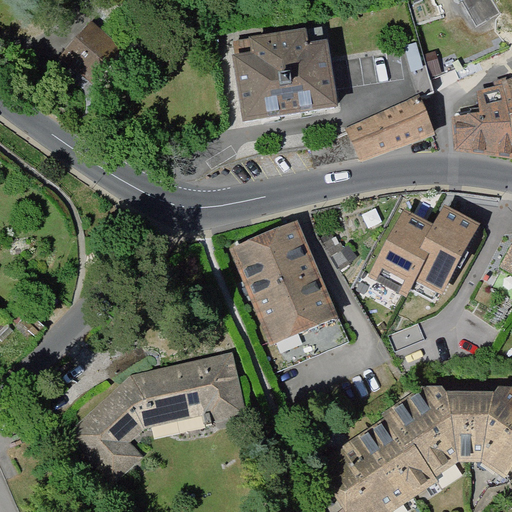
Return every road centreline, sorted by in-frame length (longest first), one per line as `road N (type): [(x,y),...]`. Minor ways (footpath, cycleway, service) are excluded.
road 1 (residential): [(232,204),(0,399)]
road 2 (unclassified): [(232,204),(447,170),(511,178)]
road 3 (unclassified): [(0,100),(122,182),(192,208),(232,204)]
